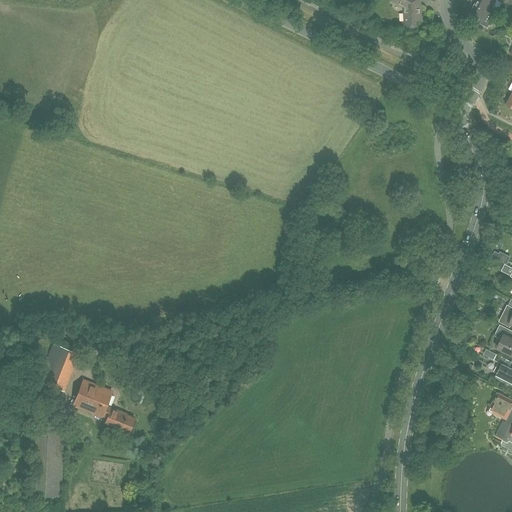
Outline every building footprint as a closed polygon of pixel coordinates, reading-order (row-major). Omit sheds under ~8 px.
[(420,0),(392,0),(392,1),(404,7),(405,27),(416,26),(416,21),(421,20),(420,0)] [(487,19),(493,6),(499,8),(502,3),(496,0),(476,0),(470,14),(480,18),(477,23),(488,28),(491,21),(487,19)] [(511,299),(506,310),(500,321),(509,326),(511,323),(511,299)] [(497,348),(511,355),(511,338),(510,338),(511,334),(511,330),(500,324),(494,335),(502,339),(497,348)] [(79,354),(53,343),(37,380),(64,391),(79,354)] [(511,383),(511,368),(509,367),(511,361),(496,354),(493,360),(498,362),(494,371),(497,373),(495,377),(507,383),(507,381),(511,383)] [(105,406),(111,392),(83,380),(73,405),(101,417),(102,415),(101,415),(105,406)] [(34,393),(37,385),(24,381),(21,388),(25,390),(34,393)] [(492,412),(506,420),(511,408),(511,399),(497,392),(490,407),(493,408),(493,410),(492,412)] [(128,433),(134,418),(105,406),(101,415),(102,415),(107,417),(105,423),(121,429),(120,430),(128,433)] [(511,420),(511,419),(510,424),(503,420),(495,435),(503,439),(511,420)] [(63,425),(31,425),(28,496),(60,497),(63,425)]
